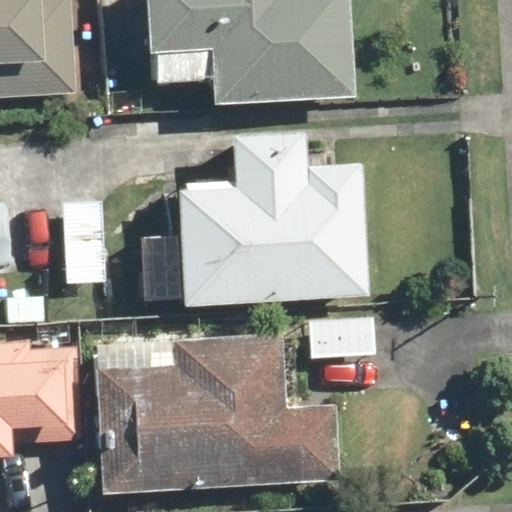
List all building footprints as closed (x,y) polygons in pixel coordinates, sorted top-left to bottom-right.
[(0,0),(0,109),(64,109),(63,0),(0,0)] [(125,0),(126,70),(135,70),(136,96),(190,96),(190,117),(330,116),(329,0),(125,0)] [(288,140),(206,143),(208,188),(159,190),(165,318),(355,309),(349,172),(289,175),(288,140)] [(13,207),(0,206),(0,296),(12,297),(13,207)] [(95,208),(52,210),(57,294),(99,292),(95,208)] [(363,326),(294,329),(296,370),(364,367),(363,326)] [(266,344),(74,349),(77,507),(321,501),(319,412),(267,413),(266,344)] [(0,446),(67,446),(66,353),(0,353),(0,446)]
